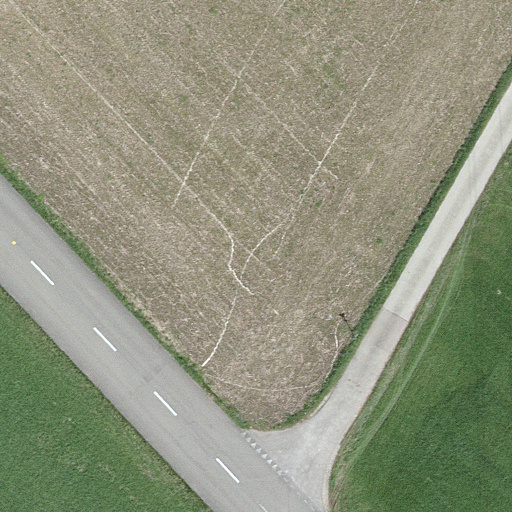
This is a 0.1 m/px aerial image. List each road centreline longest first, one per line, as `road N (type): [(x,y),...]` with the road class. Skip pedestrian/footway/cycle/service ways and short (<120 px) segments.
road 1 (track): [(511,115),(270,511)]
road 2 (primary): [(266,511),(0,228)]
